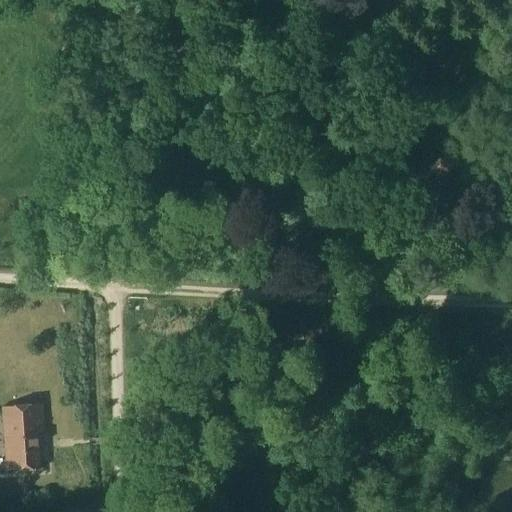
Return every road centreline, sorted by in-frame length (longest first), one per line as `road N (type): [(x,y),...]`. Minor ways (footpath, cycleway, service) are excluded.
road 1 (track): [(111,287),(511,298)]
road 2 (track): [(180,0),(188,84),(181,165),(155,218),(110,272),(111,287)]
road 3 (track): [(120,511),(111,287)]
